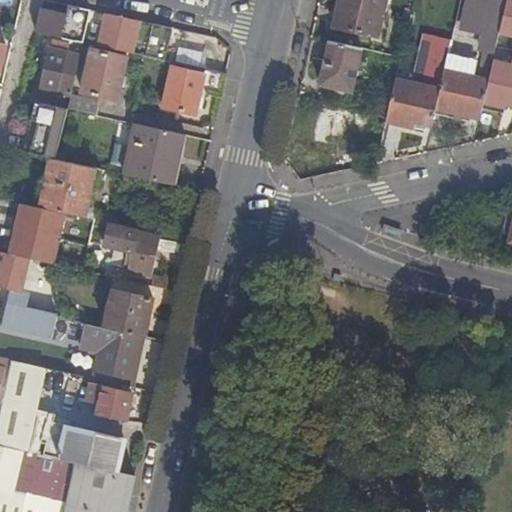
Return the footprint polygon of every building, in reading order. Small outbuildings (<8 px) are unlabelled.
[(378,39),(386,0),(340,0),(334,28),(378,39)] [(66,21),(39,15),(36,32),(84,43),(92,10),(70,5),(68,11),(66,21)] [(42,5),(39,15),(66,21),(68,11),(42,5)] [(42,87),(72,94),(80,57),(71,54),(72,47),(56,43),(54,50),(51,49),(42,87)] [(93,49),(94,45),(84,43),(82,51),(92,53),(82,92),(117,100),(128,57),(93,49)] [(352,93),(362,50),(331,43),(321,86),(352,93)] [(436,110),(480,120),(489,80),(473,76),(477,59),(449,52),(440,90),(436,110)] [(205,75),(173,67),(163,108),(196,115),(202,90),(221,94),(226,74),(206,69),(205,75)] [(440,90),(396,80),(387,120),(386,124),(408,128),(410,123),(432,128),(436,110),(440,90)] [(33,89),(31,101),(35,102),(51,105),(53,97),(48,96),(49,94),(39,91),(33,89)] [(102,102),(71,95),(68,109),(99,116),(102,102)] [(57,159),(68,109),(51,105),(35,102),(28,131),(34,133),(30,153),(52,158),(57,159)] [(311,151),(313,143),(321,106),(316,105),(306,150),(311,151)] [(313,143),(328,146),(329,146),(330,141),(368,149),(375,118),(321,106),(313,143)] [(408,128),(431,133),(432,128),(410,123),(408,128)] [(136,124),(125,174),(175,185),(186,135),(136,124)] [(328,146),(313,143),(311,151),(326,154),(328,146)] [(88,208),(94,179),(97,168),(57,159),(52,158),(40,208),(67,214),(77,216),(85,218),(88,208)] [(97,168),(94,179),(106,182),(108,170),(97,168)] [(40,208),(22,204),(10,254),(18,256),(56,265),(69,268),(71,262),(57,259),(66,219),(67,214),(40,208)] [(88,208),(85,218),(95,220),(97,210),(88,208)] [(151,276),(160,235),(111,224),(105,247),(129,252),(125,271),(151,276)] [(403,232),(385,226),(382,233),(401,240),(403,232)] [(0,278),(12,282),(18,256),(10,254),(0,251),(0,278)] [(69,268),(84,271),(85,265),(71,262),(69,268)] [(97,296),(91,325),(145,337),(154,299),(114,290),(112,299),(97,296)] [(47,315),(7,306),(2,328),(42,337),(47,315)] [(101,351),(96,378),(105,380),(132,386),(134,387),(145,337),(91,325),(90,334),(84,333),(81,347),(101,351)] [(0,419),(14,361),(0,357),(0,419)] [(0,419),(0,420),(0,444),(117,471),(124,439),(55,423),(57,415),(28,409),(33,387),(43,389),(47,368),(14,361),(0,419)] [(90,395),(99,409),(105,380),(96,378),(94,378),(90,395)] [(98,413),(127,420),(133,392),(131,392),(132,386),(105,380),(99,409),(98,413)] [(117,471),(0,444),(0,488),(101,511),(127,511),(136,475),(117,471)] [(101,511),(0,488),(0,511),(101,511)]
